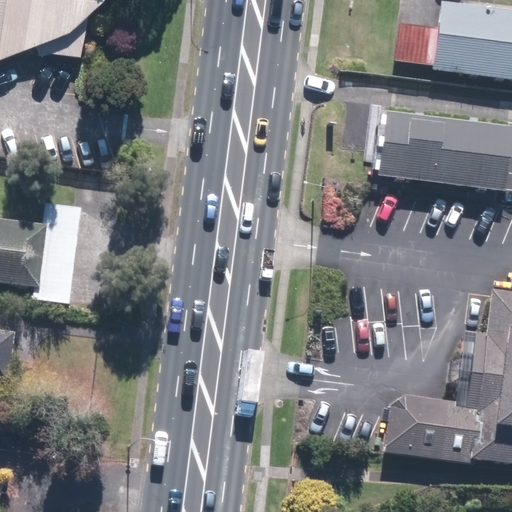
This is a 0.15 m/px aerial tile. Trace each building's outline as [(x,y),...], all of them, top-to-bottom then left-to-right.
[(0,0),(0,62),(30,48),(35,58),(44,55),(75,61),(80,16),(92,5),(88,0),(0,0)] [(511,9),(440,0),(437,0),(434,25),(430,62),(429,68),(511,78),(511,9)] [(430,62),(434,25),(397,21),(393,57),(430,62)] [(505,127),(379,109),(369,180),(496,197),(505,127)] [(27,224),(0,220),(0,288),(18,291),(27,224)] [(511,472),(511,298),(492,296),(483,295),(477,338),(471,337),(464,380),(461,410),(445,408),(396,402),(381,411),(376,453),(375,457),(461,467),(511,472)]
